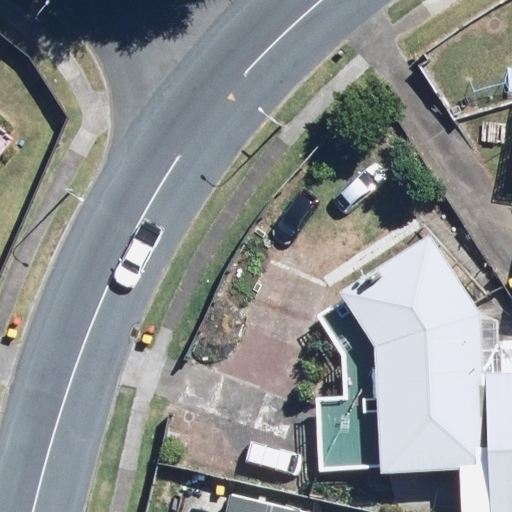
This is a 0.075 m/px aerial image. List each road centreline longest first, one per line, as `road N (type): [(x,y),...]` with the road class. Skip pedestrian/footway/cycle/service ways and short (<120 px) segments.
road 1 (residential): [(215,103),(129,233),(93,312),(58,409),(35,511)]
road 2 (residential): [(215,103),(92,0)]
road 3 (residential): [(325,0),(215,103)]
